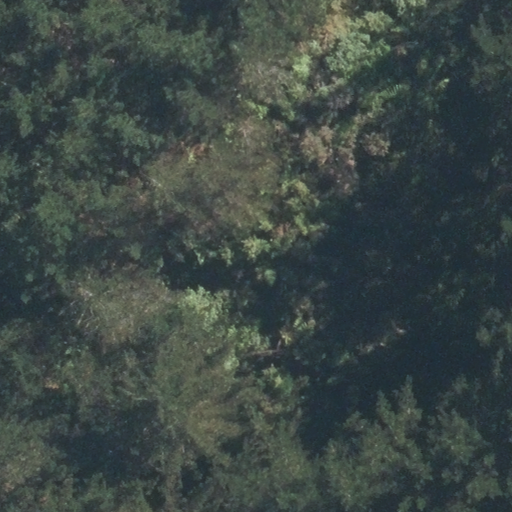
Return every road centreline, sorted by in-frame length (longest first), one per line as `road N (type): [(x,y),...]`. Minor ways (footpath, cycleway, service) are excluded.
road 1 (track): [(511,277),(464,398),(276,502),(123,511)]
road 2 (track): [(477,0),(511,149)]
